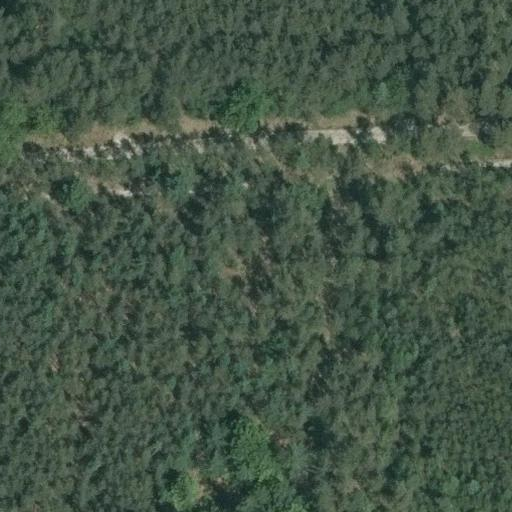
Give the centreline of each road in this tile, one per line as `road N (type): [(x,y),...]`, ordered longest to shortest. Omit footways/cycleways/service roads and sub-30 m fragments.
road 1 (track): [(0,157),(511,123)]
road 2 (unknown): [(0,202),(511,169)]
